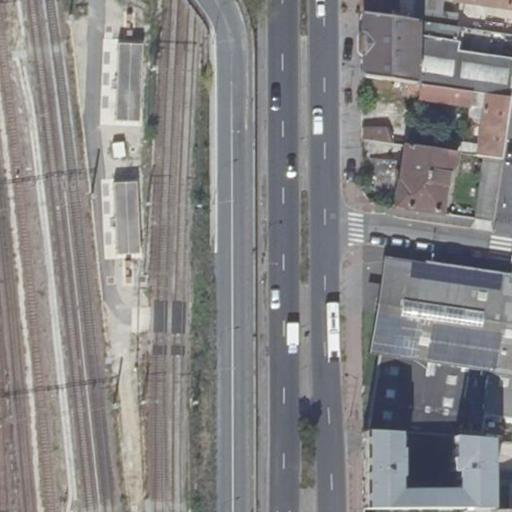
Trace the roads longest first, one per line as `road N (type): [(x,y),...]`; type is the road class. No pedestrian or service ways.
road 1 (secondary): [(231,511),(228,62),(215,0)]
road 2 (primary): [(281,0),(283,511)]
road 3 (primary): [(331,511),(325,230)]
road 4 (primary): [(325,230),(322,0)]
road 5 (residential): [(325,230),(511,254)]
